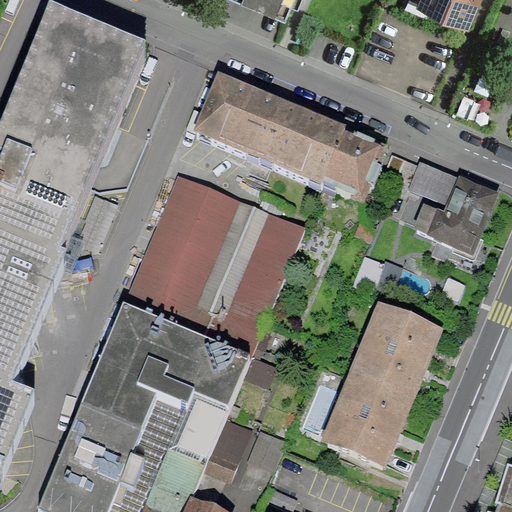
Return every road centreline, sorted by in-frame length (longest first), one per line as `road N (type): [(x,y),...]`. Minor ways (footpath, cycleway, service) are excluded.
road 1 (residential): [(108,0),(511,171)]
road 2 (tertiary): [(511,308),(428,511)]
